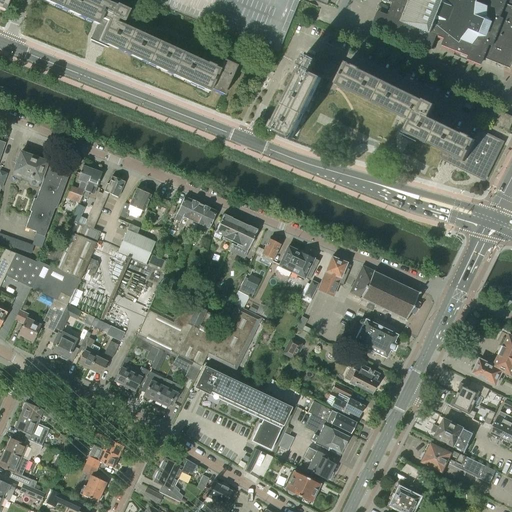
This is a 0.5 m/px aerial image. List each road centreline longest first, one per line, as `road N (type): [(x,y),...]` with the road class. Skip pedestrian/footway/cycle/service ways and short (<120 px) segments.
road 1 (residential): [(456,295),(0,116)]
road 2 (tertiary): [(302,162),(0,42)]
road 3 (unknown): [(131,166),(104,253),(106,281),(131,312),(131,328),(98,404)]
road 4 (tertiary): [(493,216),(302,162)]
road 5 (tertiary): [(302,162),(488,226)]
road 6 (residential): [(151,433),(291,511)]
road 7 (residential): [(151,433),(25,364)]
road 8 (tertiary): [(348,511),(406,394)]
road 9 (residential): [(511,459),(486,448),(478,429),(406,394)]
